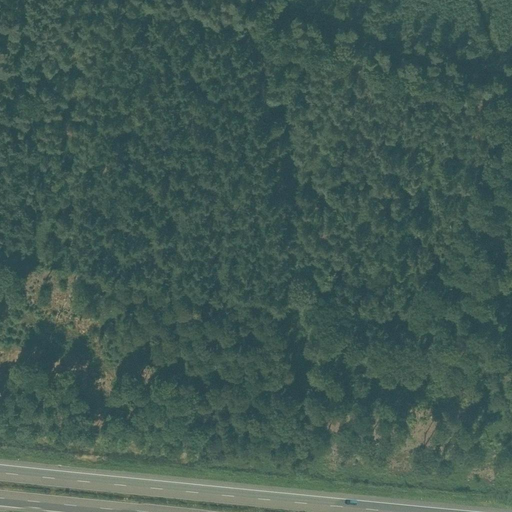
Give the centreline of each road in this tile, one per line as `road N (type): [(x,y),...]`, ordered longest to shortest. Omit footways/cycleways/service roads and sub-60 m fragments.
road 1 (motorway): [(389,511),(0,469)]
road 2 (motorway): [(0,495),(159,511)]
